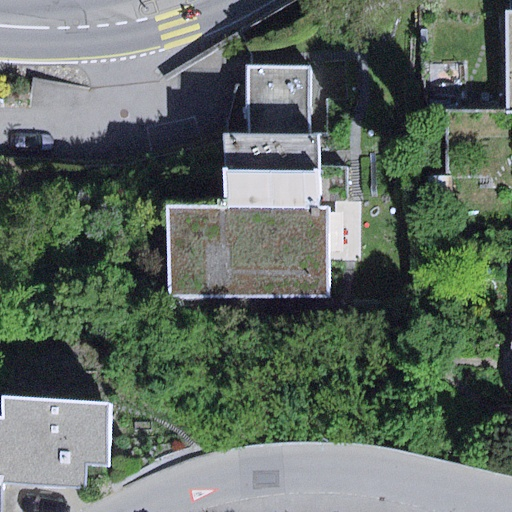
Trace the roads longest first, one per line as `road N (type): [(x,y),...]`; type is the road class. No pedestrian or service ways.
road 1 (residential): [(511,502),(370,470),(285,467),(196,484),(130,511)]
road 2 (primary): [(171,0),(70,23),(0,26)]
